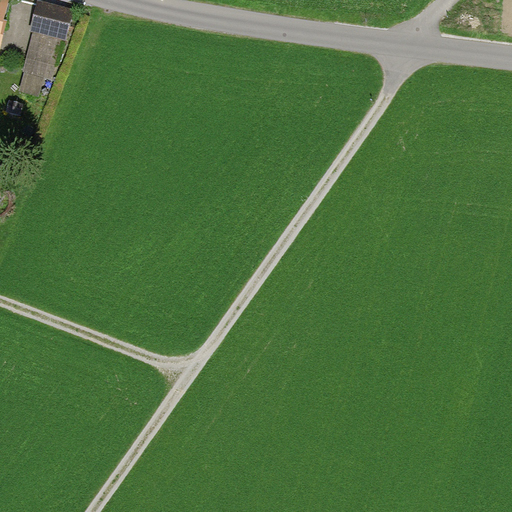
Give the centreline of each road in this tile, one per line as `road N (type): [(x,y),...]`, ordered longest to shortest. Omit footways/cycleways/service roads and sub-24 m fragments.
road 1 (track): [(94,511),(391,90),(407,48),(451,0)]
road 2 (unclassified): [(128,0),(511,61)]
road 3 (track): [(193,373),(0,300)]
